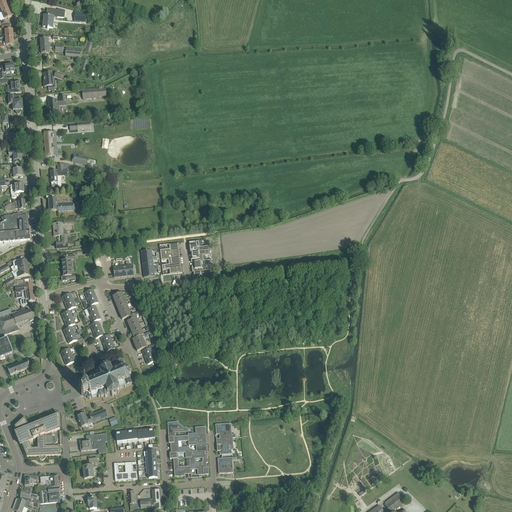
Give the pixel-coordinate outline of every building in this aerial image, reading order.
[(0,13),(2,13),(9,10),(4,0),(2,0),(0,1),(0,13)] [(43,28),(47,30),(48,30),(49,28),(53,29),(53,28),(52,28),(53,17),(64,18),(65,11),(58,9),(58,10),(47,9),(46,15),(47,15),(47,17),(44,16),(44,25),(43,24),(43,28)] [(9,10),(2,13),(4,17),(0,18),(1,21),(5,19),(5,20),(12,17),(9,10)] [(75,13),(74,22),(86,23),(86,14),(75,13)] [(5,30),(5,38),(13,38),(13,30),(5,30)] [(13,38),(5,38),(6,46),(14,45),(13,38)] [(88,41),(84,53),(90,54),(93,42),(88,41)] [(66,57),(81,58),(81,50),(66,48),(66,57)] [(88,61),(82,60),(80,69),(85,71),(88,61)] [(10,73),(10,72),(10,73),(11,72),(14,71),(13,65),(5,66),(5,64),(1,65),(2,73),(0,73),(0,78),(0,80),(4,79),(3,73),(7,73),(10,73)] [(54,77),(62,80),(64,75),(56,72),(54,77)] [(44,82),(44,87),(48,87),(49,91),(55,91),(55,90),(56,90),(55,85),(53,85),(51,74),(44,74),(44,82)] [(21,93),(20,81),(11,82),(11,86),(8,87),(8,94),(21,93)] [(82,91),(83,98),(86,98),(86,99),(97,98),(97,96),(106,95),(106,90),(97,91),(96,90),(82,91)] [(7,96),(8,105),(13,104),(13,111),(15,111),(15,113),(17,115),(19,115),(21,112),(21,110),(23,110),(22,100),(14,101),(14,95),(7,96)] [(49,107),(47,107),(47,114),(49,113),(49,114),(60,113),(59,106),(66,106),(66,96),(60,96),(60,100),(57,101),(57,100),(48,101),(49,107)] [(91,122),(70,124),(70,131),(78,130),(78,131),(92,130),(91,122)] [(57,156),(57,144),(55,144),(54,139),(56,139),(56,132),(44,133),(45,157),(57,156)] [(93,138),(90,153),(99,155),(103,141),(93,138)] [(8,152),(9,156),(13,156),(14,163),(19,163),(19,160),(22,160),(21,151),(8,152)] [(76,155),(74,162),(87,165),(88,158),(76,155)] [(51,178),(51,179),(52,187),(58,186),(57,177),(67,176),(67,174),(71,173),(70,169),(71,166),(63,164),(62,164),(62,165),(57,165),(58,169),(59,171),(51,171),(51,176),(50,176),(51,178)] [(11,175),(11,179),(18,178),(18,177),(23,176),(22,174),(21,174),(21,169),(15,169),(15,166),(11,166),(11,170),(13,170),(14,175),(11,175)] [(11,194),(12,198),(17,198),(17,195),(20,195),(20,193),(24,193),(23,185),(18,185),(11,186),(11,188),(10,188),(11,194)] [(48,199),(49,211),(58,211),(58,212),(74,211),(73,204),(57,205),(57,199),(48,199)] [(26,202),(25,201),(15,202),(15,204),(11,204),(5,207),(5,212),(14,211),(14,210),(19,209),(19,211),(22,211),(22,210),(25,209),(25,205),(26,204),(26,202)] [(7,220),(3,222),(0,223),(0,242),(30,240),(29,230),(27,215),(19,216),(19,214),(14,215),(6,217),(7,220)] [(62,242),(56,243),(57,249),(68,249),(67,233),(66,232),(66,231),(65,230),(64,230),(64,229),(63,229),(62,223),(53,224),(54,237),(61,236),(62,242)] [(199,241),(188,242),(189,248),(192,247),(193,252),(208,250),(209,250),(208,245),(200,246),(199,241)] [(168,249),(159,250),(160,256),(175,254),(175,251),(179,250),(178,243),(168,245),(168,249)] [(193,257),(190,257),(191,262),(194,262),(194,261),(203,260),(202,256),(208,255),(208,250),(193,252),(193,257)] [(175,254),(160,256),(160,261),(167,260),(168,264),(168,265),(177,264),(180,263),(179,257),(176,258),(176,254),(175,254)] [(61,278),(61,281),(63,282),(67,281),(67,280),(71,280),(71,281),(76,281),(75,276),(72,276),(71,266),(70,260),(74,260),(73,255),(63,256),(64,261),(62,261),(64,277),(62,277),(61,278)] [(195,266),(191,266),(192,272),(195,271),(207,270),(206,265),(209,265),(209,259),(203,260),(194,261),(194,262),(195,266)] [(26,261),(21,262),(15,263),(15,267),(16,270),(28,268),(26,261)] [(168,264),(161,265),(161,271),(168,270),(169,275),(181,273),(181,267),(178,268),(177,264),(168,265),(168,264)] [(0,269),(0,274),(10,269),(8,265),(0,269)] [(28,268),(16,270),(17,277),(24,276),(29,275),(28,268)] [(196,275),(193,276),(193,282),(204,281),(203,275),(211,274),(210,269),(207,270),(195,271),(196,275)] [(7,287),(8,286),(15,282),(13,278),(5,283),(7,287)] [(15,282),(8,286),(10,289),(15,287),(16,299),(23,298),(23,299),(22,299),(20,301),(21,305),(22,306),(25,306),(26,304),(27,304),(27,303),(30,302),(35,301),(33,284),(32,285),(31,278),(26,279),(23,279),(23,281),(15,282)] [(85,293),(88,300),(95,297),(93,290),(85,293)] [(63,298),(65,304),(73,301),(70,294),(63,298)] [(113,297),(122,320),(129,317),(130,321),(127,322),(134,339),(132,340),(137,352),(145,348),(140,337),(142,336),(135,319),(137,318),(135,316),(141,313),(141,311),(135,314),(135,315),(130,317),(121,294),(113,297)] [(95,297),(88,300),(90,306),(98,303),(95,297)] [(73,301),(65,304),(68,311),(76,307),(73,301)] [(87,310),(90,316),(98,313),(95,306),(87,310)] [(0,337),(8,334),(14,333),(18,331),(16,325),(34,319),(31,311),(17,315),(16,312),(11,313),(0,317),(0,337)] [(62,315),(64,321),(72,318),(70,311),(62,315)] [(98,313),(90,316),(93,323),(101,320),(98,313)] [(72,318),(64,321),(67,328),(75,325),(72,318)] [(91,326),(93,332),(101,329),(98,323),(91,326)] [(64,331),(66,337),(74,334),(72,328),(64,331)] [(101,329),(93,332),(96,339),(104,336),(101,329)] [(74,334),(66,337),(69,344),(77,341),(74,334)] [(101,339),(104,345),(112,342),(109,336),(101,339)] [(0,359),(14,354),(7,339),(0,341),(0,359)] [(112,342),(104,345),(107,352),(114,349),(112,342)] [(61,352),(64,359),(72,356),(69,349),(61,352)] [(142,352),(145,358),(153,355),(150,349),(142,352)] [(153,355),(145,358),(148,365),(156,362),(153,355)] [(72,356),(64,359),(67,366),(74,362),(72,356)] [(95,372),(94,374),(92,374),(92,373),(91,374),(92,374),(90,376),(90,375),(89,376),(90,376),(90,378),(85,380),(84,380),(83,379),(81,380),(81,382),(82,385),(81,385),(80,385),(81,386),(82,388),(79,389),(82,396),(84,395),(85,397),(86,397),(87,396),(88,398),(87,399),(89,399),(97,396),(97,397),(98,396),(98,397),(98,398),(99,398),(99,397),(101,398),(102,398),(102,397),(103,396),(105,396),(105,397),(106,397),(106,396),(107,396),(108,396),(107,395),(108,394),(112,395),(112,396),(113,396),(113,395),(117,394),(118,394),(118,393),(119,390),(120,390),(120,389),(124,387),(125,388),(125,387),(132,384),(132,383),(134,382),(133,381),(131,382),(130,379),(130,378),(129,377),(130,375),(131,375),(131,374),(130,374),(129,371),(130,370),(129,370),(129,371),(126,369),(126,368),(125,368),(123,363),(125,362),(124,362),(124,359),(122,360),(115,363),(116,366),(111,368),(106,366),(106,365),(106,366),(101,368),(101,367),(100,368),(100,369),(99,372),(98,372),(98,371),(97,371),(97,370),(95,371),(95,372)] [(8,369),(10,376),(30,368),(29,367),(31,365),(32,365),(31,365),(30,363),(31,362),(30,362),(27,362),(27,361),(8,369)] [(85,414),(81,415),(77,417),(81,428),(86,426),(89,425),(92,423),(108,417),(107,415),(105,410),(95,414),(96,415),(94,416),(93,415),(89,416),(90,417),(87,418),(85,414)] [(37,425),(38,425),(38,424),(29,428),(25,419),(24,418),(14,427),(17,433),(16,434),(17,437),(19,438),(20,440),(19,441),(20,444),(22,444),(27,457),(38,457),(38,458),(39,459),(39,460),(40,460),(41,460),(42,461),(43,460),(44,460),(45,459),(45,458),(46,458),(46,457),(59,456),(59,455),(61,455),(60,447),(53,447),(53,445),(54,445),(55,445),(56,444),(57,443),(57,442),(58,441),(58,440),(57,439),(57,438),(57,437),(56,437),(55,436),(54,436),(53,435),(52,435),(52,432),(60,429),(59,418),(58,418),(57,416),(44,422),(44,425),(42,425),(42,422),(39,422),(39,426),(37,426),(37,425)] [(118,424),(115,417),(109,420),(111,427),(118,424)] [(178,422),(167,423),(168,432),(171,432),(171,437),(175,437),(175,433),(174,431),(183,431),(183,428),(183,427),(178,424),(178,422)] [(220,434),(221,439),(231,438),(230,424),(231,424),(215,425),(216,435),(220,434)] [(195,434),(188,434),(188,436),(188,441),(203,440),(203,434),(206,434),(205,427),(195,428),(195,434)] [(106,434),(95,436),(91,436),(86,437),(87,437),(87,441),(80,442),(81,452),(98,450),(99,454),(107,453),(106,449),(105,443),(107,442),(106,434)] [(171,437),(168,437),(169,444),(170,444),(172,443),(172,448),(179,448),(178,442),(181,442),(188,441),(188,436),(175,437),(171,437)] [(233,440),(231,440),(231,439),(236,438),(231,438),(221,439),(221,445),(217,445),(217,452),(219,451),(220,455),(231,454),(231,450),(229,450),(229,446),(233,446),(233,440)] [(203,440),(188,441),(189,445),(196,444),(196,445),(196,451),(204,451),(207,451),(207,444),(204,445),(203,440)] [(171,453),(169,453),(170,459),(173,459),(177,459),(177,453),(185,453),(186,458),(189,458),(189,452),(189,447),(182,448),(179,448),(172,448),(172,453),(171,453)] [(189,452),(189,458),(190,464),(195,463),(195,459),(198,457),(202,458),(202,463),(205,463),(206,463),(208,463),(207,456),(204,456),(204,451),(196,451),(189,452)] [(89,466),(83,467),(84,479),(94,478),(93,469),(99,468),(97,458),(88,459),(89,466)] [(177,459),(173,459),(173,460),(174,477),(179,477),(180,477),(185,476),(184,475),(184,473),(190,472),(191,472),(190,470),(190,469),(190,467),(187,467),(178,467),(178,458),(177,459)] [(222,465),(218,465),(219,474),(233,473),(233,470),(229,470),(228,464),(232,464),(232,460),(237,460),(236,458),(222,459),(222,465)] [(130,480),(129,463),(121,464),(122,466),(125,466),(125,473),(122,473),(122,481),(130,480)] [(136,465),(136,463),(129,463),(130,480),(137,480),(137,472),(133,472),(132,465),(136,465)] [(195,463),(190,464),(190,467),(190,469),(198,469),(199,475),(203,475),(204,475),(205,475),(208,475),(208,468),(207,468),(205,468),(205,463),(202,463),(195,463)] [(122,466),(121,464),(114,464),(115,474),(115,475),(115,481),(122,481),(122,473),(119,474),(118,466),(122,466)] [(25,486),(30,487),(33,487),(34,484),(37,484),(37,482),(38,477),(27,476),(27,477),(26,477),(25,486)] [(39,488),(40,494),(40,497),(40,501),(41,505),(60,503),(59,493),(60,493),(58,476),(47,477),(46,477),(40,478),(41,484),(41,487),(39,487),(39,488)] [(31,499),(31,500),(39,501),(39,500),(39,497),(40,497),(40,494),(38,494),(39,497),(37,497),(37,496),(31,495),(31,494),(32,490),(24,487),(23,492),(22,491),(20,497),(21,497),(29,499),(31,499)] [(141,509),(151,508),(150,506),(156,505),(156,509),(163,509),(163,501),(172,500),(172,493),(162,494),(162,490),(152,491),(153,501),(150,502),(150,500),(140,501),(141,509)] [(129,504),(128,504),(128,505),(135,504),(135,510),(138,510),(138,504),(137,504),(136,496),(135,492),(137,492),(127,493),(128,493),(129,504)] [(384,505),(389,511),(393,511),(405,502),(398,492),(384,503),(386,504),(384,505)] [(87,496),(88,506),(89,506),(90,510),(97,509),(96,498),(94,498),(94,495),(87,496)] [(371,505),(377,501),(373,496),(367,500),(371,505)] [(26,511),(28,509),(30,502),(41,505),(40,501),(39,502),(39,501),(31,500),(31,499),(29,499),(21,497),(19,500),(19,499),(14,511),(18,511),(26,511)]
